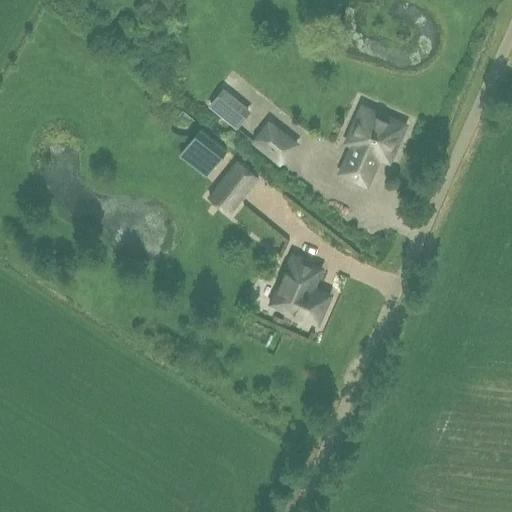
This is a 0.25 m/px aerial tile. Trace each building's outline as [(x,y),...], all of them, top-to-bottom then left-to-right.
[(380,156),(389,161),(405,125),(363,106),(347,142),(354,145),(341,172),(367,184),(380,156)] [(281,164),(297,144),(270,122),(254,142),(281,164)] [(227,151),(199,128),(178,155),(206,177),(227,151)] [(229,213),(259,177),(239,161),(210,197),(229,213)] [(318,322),(329,295),(312,288),(321,269),(306,263),(307,261),(293,255),(271,304),(293,313),(293,311),(318,322)]
